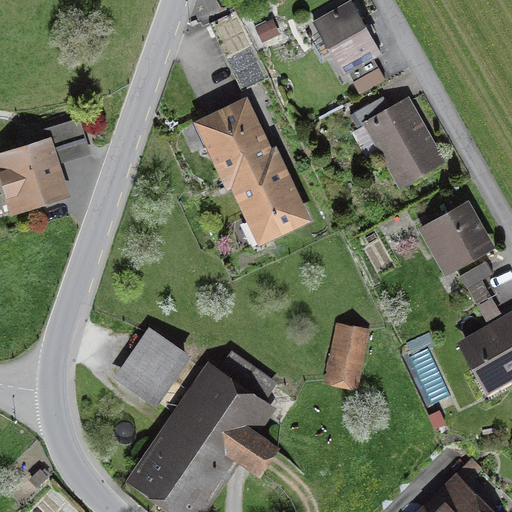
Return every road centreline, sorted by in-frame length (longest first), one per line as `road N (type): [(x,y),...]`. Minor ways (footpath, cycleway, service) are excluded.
road 1 (tertiary): [(53,393),(66,311),(176,0)]
road 2 (residential): [(381,0),(511,228)]
road 3 (tertiary): [(117,511),(71,459),(53,393)]
